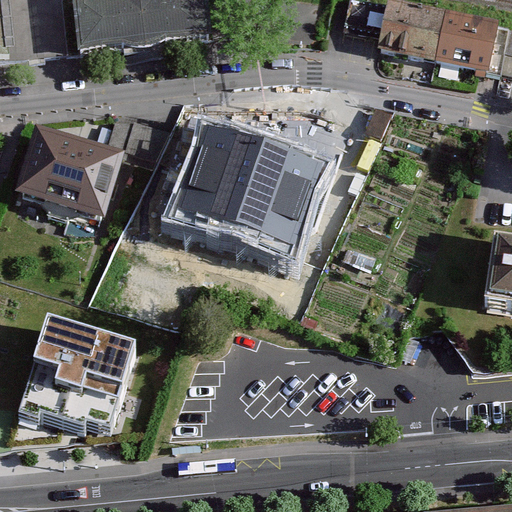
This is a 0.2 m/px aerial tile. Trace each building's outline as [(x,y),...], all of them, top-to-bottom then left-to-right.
[(0,0),(0,70),(14,70),(7,0),(0,0)] [(72,0),(77,58),(211,46),(207,0),(72,0)] [(378,53),(488,77),(499,28),(389,4),(378,53)] [(376,112),(365,136),(383,143),(393,119),(376,112)] [(296,255),(315,193),(331,162),(200,116),(192,148),(167,216),(296,255)] [(105,232),(128,157),(32,127),(9,202),(105,232)] [(511,242),(494,240),(485,307),(511,310),(511,242)] [(144,359),(57,331),(31,412),(86,430),(91,414),(124,424),(144,359)]
